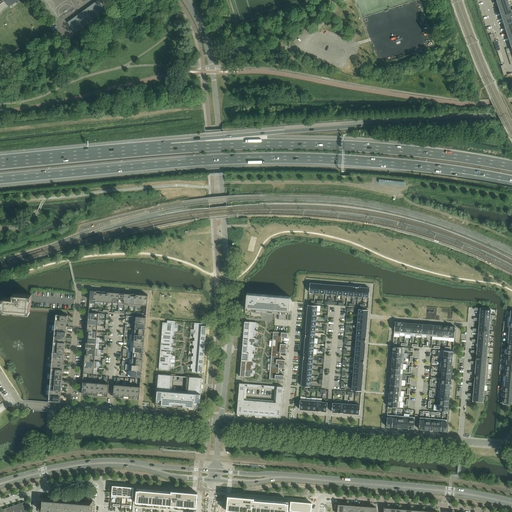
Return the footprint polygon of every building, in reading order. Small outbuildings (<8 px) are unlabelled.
[(78,15),(68,22),(75,32),(105,11),(98,0),(91,5),(94,9),(81,18),(78,15)] [(511,0),(496,0),(511,47),(511,49),(511,0)] [(24,310),(25,308),(31,308),(32,295),(13,293),(13,296),(14,296),(14,298),(4,297),(3,310),(3,308),(24,310)] [(247,293),(246,307),(251,307),(251,311),(252,310),(283,313),(283,314),(284,314),(284,310),(289,310),(289,311),(291,297),(247,293)] [(163,322),(162,330),(173,331),(173,328),(175,328),(175,321),(167,321),(167,323),(163,322)] [(245,321),(244,329),(256,330),(257,322),(245,321)] [(195,323),(194,330),(195,330),(195,333),(206,334),(207,326),(202,326),(202,323),(195,323)] [(244,329),(243,337),(256,338),(256,330),(244,329)] [(162,330),(161,338),(172,339),(173,336),(174,336),(174,332),(173,331),(162,330)] [(273,332),(273,340),(282,340),(282,337),(287,337),(288,333),(273,332)] [(194,333),(193,338),(195,338),(194,341),(205,342),(206,334),(195,333),(194,333)] [(243,337),(243,345),(255,346),(256,338),(243,337)] [(161,338),(161,346),(172,347),(172,344),(173,344),(174,339),(172,339),(161,338)] [(273,340),(272,347),(286,349),(287,344),(281,344),(282,340),(273,340)] [(193,341),(193,345),(194,345),(194,349),(205,350),(205,342),(194,341),(193,341)] [(243,345),(242,353),(254,354),(255,346),(243,345)] [(161,346),(160,354),(171,355),(171,351),(173,352),(173,347),(172,347),(161,346)] [(272,347),(271,355),(280,356),(281,353),(286,353),(286,349),(272,347)] [(192,349),(192,353),(193,353),(193,357),(204,357),(205,350),(194,349),(192,349)] [(242,353),(241,361),(254,362),(254,354),(242,353)] [(160,354),(160,362),(170,362),(171,359),(172,359),(172,355),(171,355),(160,354)] [(271,355),(271,363),(285,364),(285,360),(280,359),(280,356),(271,355)] [(192,356),(191,361),(193,361),(193,364),(203,365),(204,357),(193,357),(192,356)] [(241,361),(241,368),(253,369),(254,362),(241,361)] [(160,362),(159,370),(170,370),(170,367),(171,367),(172,363),(170,362),(160,362)] [(271,363),(270,371),(279,372),(279,368),(285,369),(285,364),(271,363)] [(191,364),(191,369),(192,369),(192,372),(203,373),(203,365),(193,364),(191,364)] [(241,368),(240,376),(251,377),(251,373),(253,373),(253,369),(241,368)] [(270,371),(269,379),(284,380),(284,375),(279,375),(279,372),(270,371)] [(158,374),(156,404),(157,405),(157,404),(161,404),(161,405),(162,405),(162,404),(167,405),(172,405),(172,406),(173,406),(173,405),(178,406),(183,406),(183,407),(184,407),(184,406),(188,407),(189,407),(194,407),(194,408),(194,407),(199,407),(199,408),(200,408),(201,391),(202,384),(202,378),(197,378),(190,377),(187,377),(185,391),(173,390),(174,376),(173,376),(158,374)] [(237,407),(237,414),(238,414),(238,413),(241,414),(242,414),(243,414),(245,414),(248,414),(248,415),(248,414),(252,415),(253,415),(254,415),(255,415),(259,415),(258,416),(259,416),(259,415),(262,415),(264,416),(265,416),(266,416),(269,416),(269,417),(270,417),(270,416),(273,416),(275,416),(275,417),(277,417),(280,417),(280,418),(281,418),(281,411),(283,392),(283,387),(278,387),(277,386),(264,385),(264,388),(275,389),(277,390),(277,392),(276,403),(244,400),(245,389),(245,387),(247,387),(258,388),(259,385),(244,384),(239,383),(239,389),(237,407)] [(137,488),(136,502),(143,502),(150,503),(157,503),(164,504),(170,505),(176,505),(182,506),(189,506),(196,507),(198,493),(195,493),(195,495),(190,494),(183,494),(177,493),(177,491),(176,491),(172,491),(171,493),(169,492),(165,492),(158,492),(144,490),(140,490),(140,488),(137,488)] [(228,496),(227,510),(234,510),(241,511),(248,511),(253,511),(254,511),(287,511),(288,501),(286,501),(286,503),(281,502),(274,502),(267,501),(261,501),(254,500),(254,498),(249,498),(249,499),(242,499),(235,498),(231,498),(231,496),(228,496)] [(41,511),(44,511),(92,511),(93,511),(94,505),(94,504),(93,504),(95,502),(93,501),(91,503),(90,504),(52,501),(51,500),(50,501),(43,500),(42,500),(42,502),(41,511)] [(0,510),(0,511),(27,511),(24,502),(0,510)]
